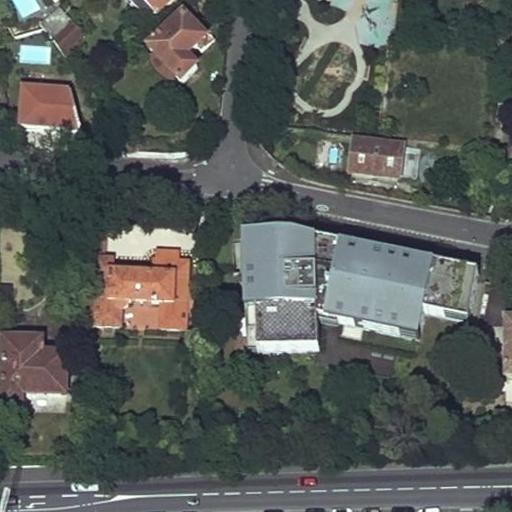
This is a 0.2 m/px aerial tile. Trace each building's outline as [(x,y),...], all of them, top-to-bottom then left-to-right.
[(126,0),(148,24),(175,0),(126,0)] [(353,0),(353,23),(393,23),(393,0),(353,0)] [(48,35),(55,41),(74,21),(62,10),(58,13),(49,3),(34,20),(48,35)] [(149,50),(198,102),(208,94),(203,89),(208,85),(185,61),(205,43),(182,19),(149,50)] [(57,45),(63,54),(86,33),(74,21),(55,41),(57,45)] [(23,97),(23,131),(83,134),(72,98),(23,97)] [(353,142),(348,176),(397,182),(400,147),(353,142)] [(489,190),(485,216),(498,220),(500,191),(489,190)] [(318,353),(318,323),(420,343),(426,317),(469,328),(480,275),(295,239),(244,239),(247,355),(318,353)] [(114,262),(99,262),(98,330),(120,331),(121,314),(126,312),(130,307),(161,308),(161,332),(186,333),(187,266),(153,264),(152,275),(114,273),(114,262)] [(42,344),(5,343),(4,408),(22,408),(23,398),(68,398),(67,358),(43,357),(42,344)]
